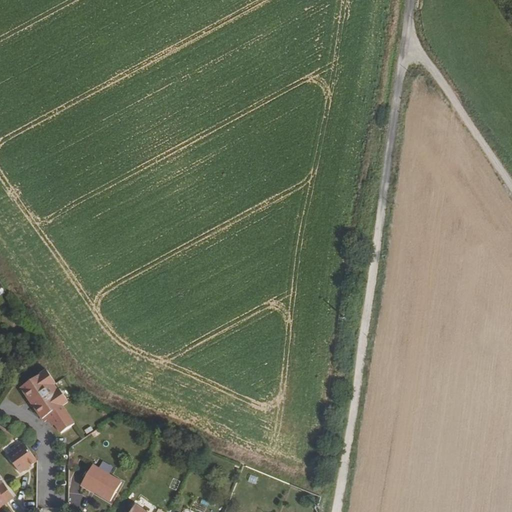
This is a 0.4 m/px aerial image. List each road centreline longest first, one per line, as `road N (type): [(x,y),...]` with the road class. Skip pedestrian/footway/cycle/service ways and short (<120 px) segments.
road 1 (unclassified): [(412,0),(337,511)]
road 2 (track): [(511,195),(406,41)]
